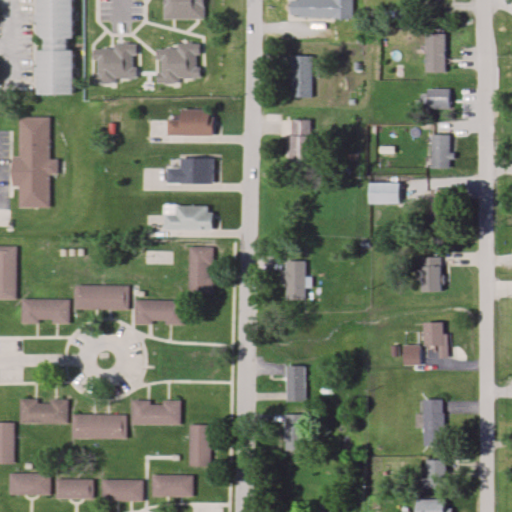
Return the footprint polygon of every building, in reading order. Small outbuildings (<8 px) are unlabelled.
[(35,0),(35,94),(72,94),(72,47),(71,47),(71,0),(35,0)] [(163,0),(163,19),(203,19),(203,0),(163,0)] [(290,0),(290,18),(351,19),(351,0),(290,0)] [(445,34),(425,34),(425,73),(445,73),(445,34)] [(137,80),(135,45),(94,47),(96,81),(137,80)] [(199,82),(200,45),(157,45),(156,81),(199,82)] [(311,98),(311,56),(290,56),(290,98),(311,98)] [(427,90),(427,110),(450,110),(450,90),(427,90)] [(212,135),(212,110),(178,110),(178,119),(168,119),(168,135),(212,135)] [(49,207),(49,174),(58,174),(58,159),(49,159),(49,116),(18,117),(19,156),(12,156),(12,187),(19,187),(19,207),(49,207)] [(310,120),(286,120),(285,164),(309,164),(310,120)] [(453,135),(432,135),(432,169),(453,169),(453,135)] [(214,183),(214,158),(179,158),(179,168),(167,168),(167,183),(214,183)] [(398,204),(398,182),(368,182),(368,204),(398,204)] [(450,190),(430,190),(430,231),(450,231),(450,190)] [(165,230),(211,230),(211,206),(175,206),(175,214),(165,214),(165,230)] [(16,246),(0,246),(0,299),(16,299),(16,246)] [(188,294),(212,294),(212,247),(188,247),(188,294)] [(145,251),(145,264),(172,264),(172,251),(145,251)] [(421,293),(441,293),(441,257),(421,257),(421,293)] [(305,262),(283,262),(283,300),(305,300),(305,262)] [(75,286),(75,310),(129,310),(129,286),(75,286)] [(21,323),(69,323),(69,300),(21,300),(21,323)] [(182,301),(135,301),(135,325),(182,325),(182,301)] [(424,322),(424,345),(438,345),(438,358),(447,358),(447,322),(424,322)] [(420,366),(420,352),(404,352),(404,366),(420,366)] [(305,365),(286,365),(286,402),(305,401),(305,365)] [(19,423),(68,423),(68,399),(19,399),(19,423)] [(424,447),(444,447),(444,399),(424,399),(424,447)] [(181,400),(132,400),(132,424),(181,424),(181,400)] [(126,414),(72,414),(72,438),(126,438),(126,414)] [(282,415),(282,451),(304,451),(304,415),(282,415)] [(0,463),(14,463),(14,422),(0,422),(0,463)] [(211,424),(189,424),(189,466),(211,466),(211,424)] [(426,460),(426,489),(446,488),(446,460),(426,460)] [(9,495),(50,495),(50,473),(9,473),(9,495)] [(193,475),(151,475),(151,496),(193,496),(193,475)] [(55,499),(93,499),(93,478),(55,478),(55,499)] [(143,480),(101,480),(101,502),(143,502),(143,480)] [(416,499),(416,511),(450,511),(450,499),(416,499)]
